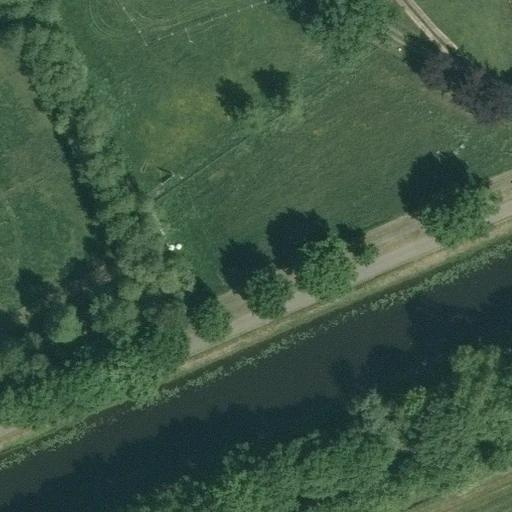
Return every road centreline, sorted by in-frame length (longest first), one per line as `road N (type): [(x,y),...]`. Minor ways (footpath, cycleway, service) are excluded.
road 1 (residential): [(0,428),(511,206)]
road 2 (track): [(511,107),(330,0)]
